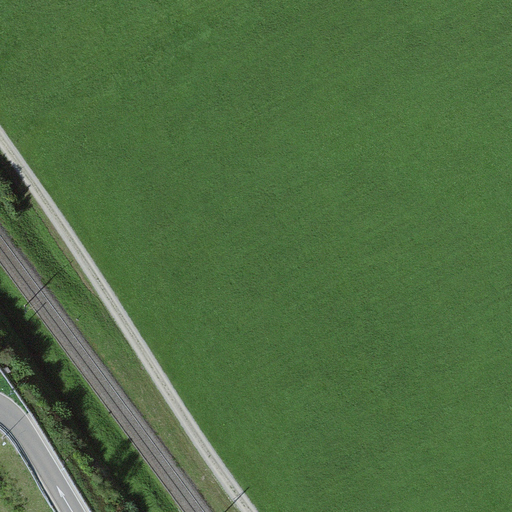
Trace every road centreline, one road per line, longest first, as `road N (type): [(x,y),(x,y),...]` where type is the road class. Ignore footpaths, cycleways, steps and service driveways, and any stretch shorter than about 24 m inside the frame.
road 1 (unclassified): [(0,136),(254,511)]
road 2 (trunk): [(73,511),(30,439),(0,408)]
